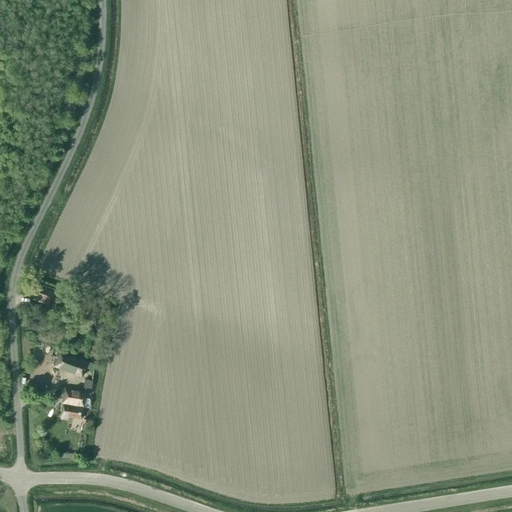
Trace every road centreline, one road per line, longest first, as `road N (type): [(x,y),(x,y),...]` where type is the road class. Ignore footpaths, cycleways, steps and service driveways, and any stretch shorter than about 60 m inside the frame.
road 1 (unclassified): [(20,478),(13,289),(19,258),(89,105),(101,0)]
road 2 (unclassified): [(204,511),(124,484),(20,478)]
road 3 (unclassified): [(511,490),(376,511)]
